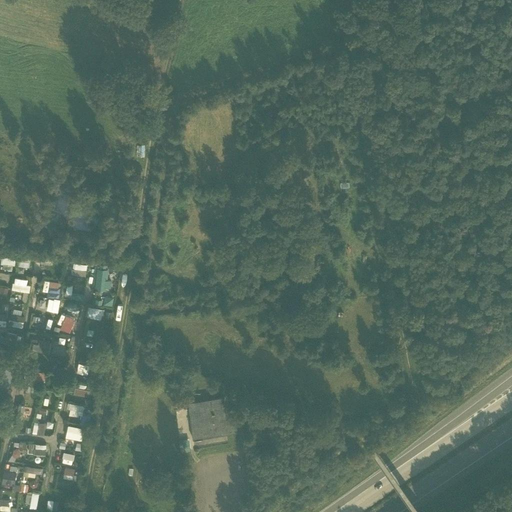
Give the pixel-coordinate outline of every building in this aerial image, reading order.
[(309,161),(289,169),(293,177),(300,175),(303,173),(312,169),(309,161)] [(302,180),(301,180),(306,193),(312,190),(307,178),(305,178),(302,180)] [(0,262),(14,265),(15,256),(1,253),(0,259),(0,262)] [(20,257),(18,264),(26,266),(28,258),(20,257)] [(109,269),(98,268),(96,289),(107,290),(109,269)] [(30,284),(27,284),(28,279),(13,276),(11,288),(29,292),(30,284)] [(42,291),(57,291),(57,280),(42,280),(42,291)] [(101,319),(104,309),(88,305),(85,315),(101,319)] [(57,341),(51,341),(51,352),(63,352),(63,337),(57,337),(57,341)] [(35,338),(33,349),(46,351),(48,339),(35,338)] [(74,385),(72,392),(85,394),(87,387),(74,385)] [(229,432),(237,431),(236,418),(223,419),(221,399),(193,402),(197,433),(229,430),(229,432)] [(68,400),(66,412),(81,415),(84,404),(68,400)] [(16,403),(13,424),(21,425),(23,403),(16,403)] [(31,432),(43,433),(44,422),(32,421),(31,432)] [(76,437),(79,425),(66,423),(64,435),(76,437)] [(276,424),(257,425),(258,440),(278,439),(276,424)] [(189,436),(180,437),(181,451),(191,450),(189,436)] [(27,452),(45,452),(45,442),(27,441),(27,452)] [(60,460),(72,462),(74,452),(62,450),(60,460)] [(22,472),(41,475),(42,466),(24,463),(22,472)] [(62,475),(72,477),(74,467),(64,465),(62,475)] [(2,468),(1,482),(14,483),(15,469),(2,468)] [(24,501),(29,502),(28,506),(35,507),(38,493),(26,490),(24,501)] [(0,508),(9,509),(9,498),(0,497),(0,508)]
